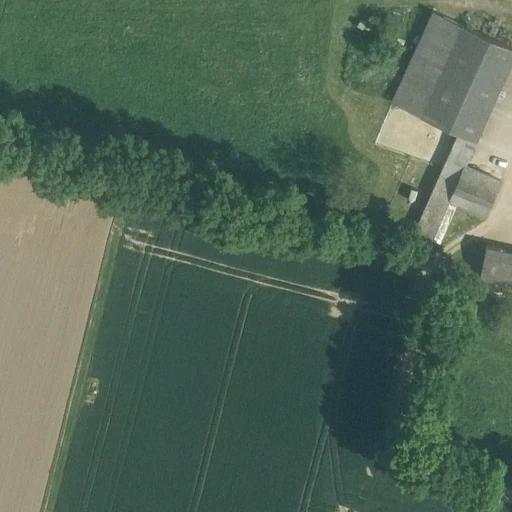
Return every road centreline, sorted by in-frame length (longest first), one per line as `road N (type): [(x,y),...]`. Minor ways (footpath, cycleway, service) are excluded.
road 1 (track): [(0,154),(128,201),(397,262),(435,301),(397,417),(439,477),(511,499)]
road 2 (track): [(52,511),(128,201)]
